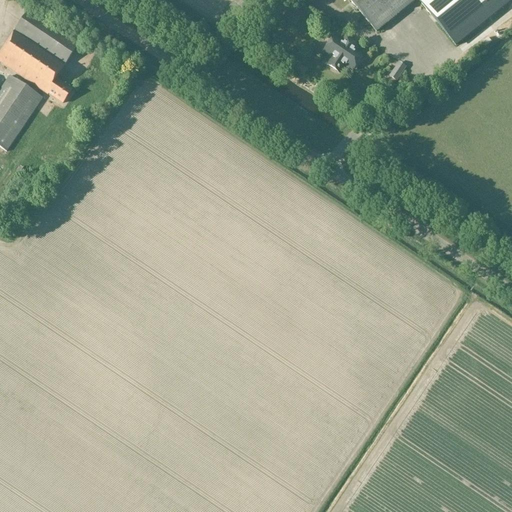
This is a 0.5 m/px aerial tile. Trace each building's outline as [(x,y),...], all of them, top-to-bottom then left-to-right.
[(511,0),(348,0),(376,33),(416,0),(419,0),(455,46),(509,2),(510,3),(511,0)] [(78,47),(69,42),(65,39),(27,13),(0,53),(0,63),(46,94),(46,93),(63,104),(72,91),(55,80),(78,47)] [(69,42),(73,36),(69,33),(67,36),(65,39),(69,42)] [(328,64),(341,72),(346,64),(354,70),(363,57),(355,52),(358,46),(346,37),(342,43),(333,37),(325,50),(333,56),(328,64)] [(487,39),(482,43),(485,47),(491,43),(487,39)] [(399,63),(389,77),(396,82),(405,68),(399,63)] [(0,148),(7,153),(43,100),(9,77),(0,91),(0,148)]
